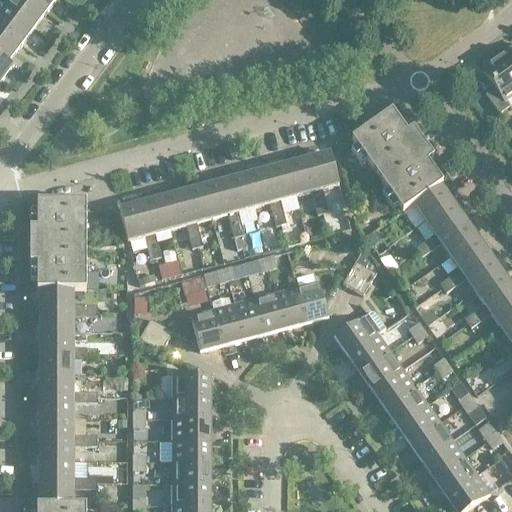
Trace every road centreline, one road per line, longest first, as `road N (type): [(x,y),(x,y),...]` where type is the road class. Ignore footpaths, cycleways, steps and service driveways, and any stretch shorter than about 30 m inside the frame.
road 1 (residential): [(0,190),(421,77)]
road 2 (residential): [(272,511),(273,444),(289,413),(319,428),(375,511)]
road 3 (residential): [(0,175),(130,0)]
road 4 (residential): [(511,206),(421,77)]
